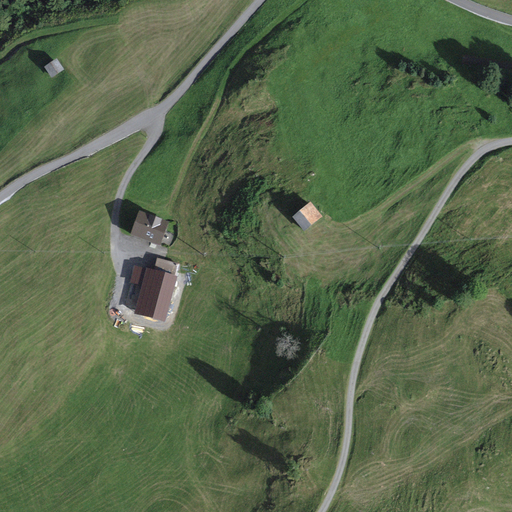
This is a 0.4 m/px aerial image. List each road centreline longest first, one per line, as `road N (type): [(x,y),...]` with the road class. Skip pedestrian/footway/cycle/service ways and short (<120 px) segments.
road 1 (track): [(511,140),(488,147),(459,175),(376,308),(356,362),(345,447),(321,511)]
road 2 (tertiary): [(261,0),(152,116),(0,197)]
road 3 (track): [(134,294),(115,219),(125,181),(153,137),(152,116)]
